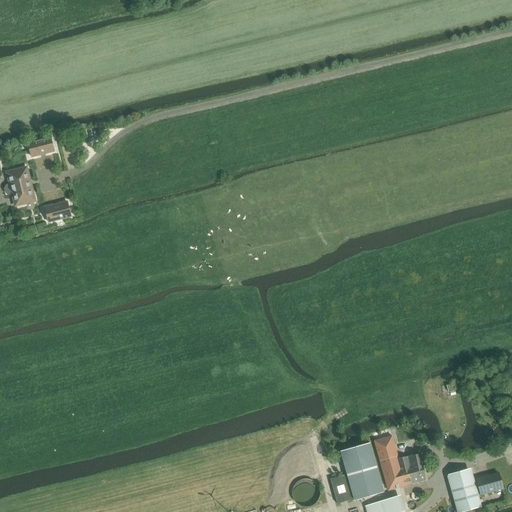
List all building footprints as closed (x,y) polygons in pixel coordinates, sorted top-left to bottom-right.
[(31,159),(55,152),(51,136),(43,138),(44,140),(36,142),(35,140),(27,142),(31,159)] [(5,172),(8,184),(6,185),(5,187),(4,190),(5,192),(6,194),(9,195),(10,195),(11,195),(14,208),(37,203),(28,167),(5,172)] [(68,201),(45,207),(49,223),(72,218),(68,201)] [(388,491),(426,481),(420,454),(398,459),(392,437),(374,443),(381,466),(388,491)] [(355,501),(384,492),(370,443),(341,452),(355,501)] [(460,472),(449,475),(448,478),(457,511),(465,511),(482,507),(478,496),(503,489),(498,473),(463,483),(460,472)] [(346,476),(330,480),(337,504),(352,499),(346,476)] [(401,511),(397,496),(365,506),(367,511),(401,511)]
